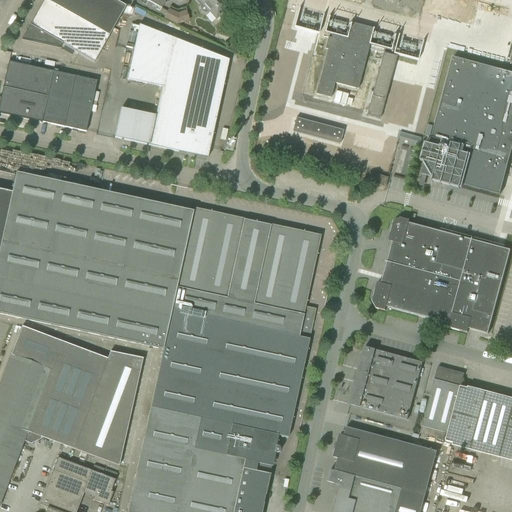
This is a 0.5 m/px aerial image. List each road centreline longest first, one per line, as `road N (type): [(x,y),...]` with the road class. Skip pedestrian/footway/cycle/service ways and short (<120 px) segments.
road 1 (unclassified): [(237,183),(0,132)]
road 2 (unclassified): [(298,511),(340,321)]
road 3 (unclassified): [(237,183),(267,36),(261,0)]
road 4 (unclassified): [(511,366),(340,321)]
road 5 (unclassified): [(511,229),(388,196),(354,221)]
road 6 (unclassified): [(354,221),(340,207),(237,183)]
